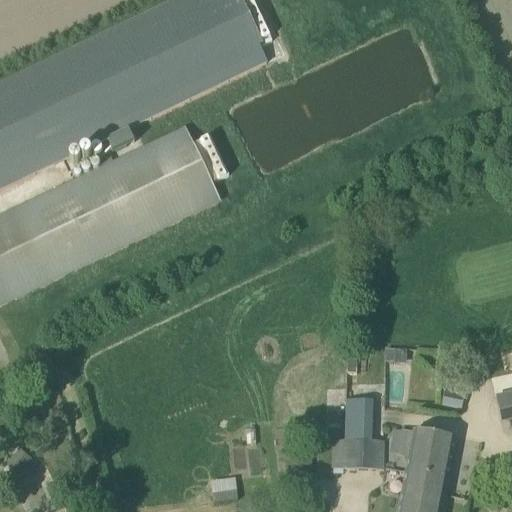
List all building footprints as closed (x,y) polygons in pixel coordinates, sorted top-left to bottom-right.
[(0,192),(267,65),(260,49),(272,44),(251,0),(179,0),(0,86),(0,192)] [(186,131),(94,174),(0,219),(0,307),(220,202),(212,186),(229,178),(210,139),(193,147),(186,131)] [(385,364),(395,365),(396,352),(385,352),(385,364)] [(511,394),(495,398),(500,424),(511,421),(511,394)] [(414,433),(406,474),(434,480),(431,495),(444,498),(455,440),(414,433)] [(343,442),(342,472),(382,472),(383,443),(372,443),(345,442),(343,442)] [(21,451),(8,466),(20,477),(33,462),(21,451)] [(434,480),(406,474),(398,511),(441,511),(444,498),(431,495),(434,480)] [(209,495),(233,492),(232,479),(208,482),(209,495)]
